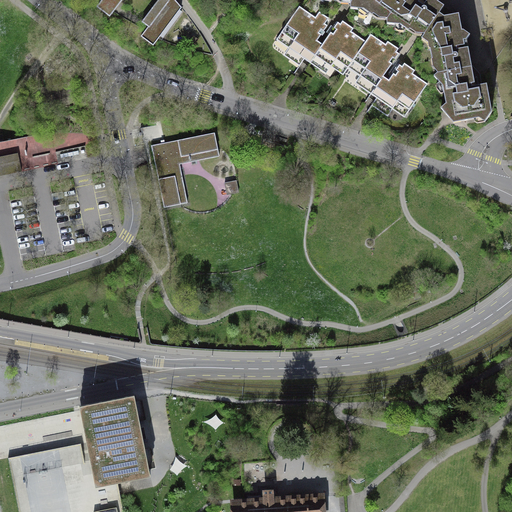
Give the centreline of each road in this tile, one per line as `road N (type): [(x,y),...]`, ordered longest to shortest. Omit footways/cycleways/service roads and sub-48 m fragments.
road 1 (residential): [(463,176),(168,85),(114,59)]
road 2 (residential): [(114,59),(109,94),(132,210),(127,236),(101,257),(0,285)]
road 3 (primary): [(215,366),(296,368),(400,356),(461,332),(511,298)]
road 4 (primary): [(0,408),(215,366)]
road 5 (primary): [(215,366),(0,332)]
road 6 (motorway): [(511,414),(410,511)]
